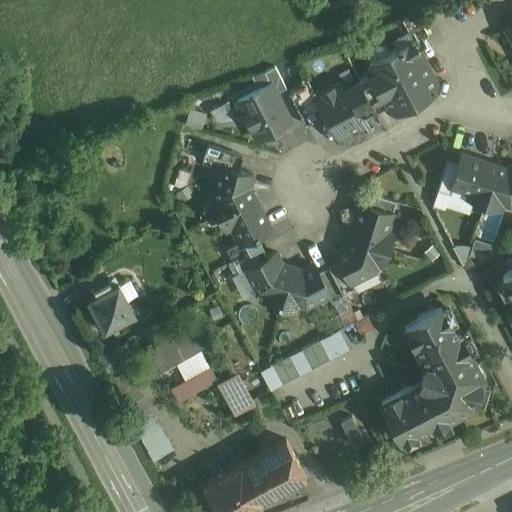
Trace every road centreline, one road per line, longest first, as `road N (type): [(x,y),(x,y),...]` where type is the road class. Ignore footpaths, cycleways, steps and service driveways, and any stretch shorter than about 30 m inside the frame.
road 1 (secondary): [(141,511),(0,251)]
road 2 (residential): [(501,0),(462,48),(454,112),(308,177)]
road 3 (secondary): [(402,511),(511,459)]
